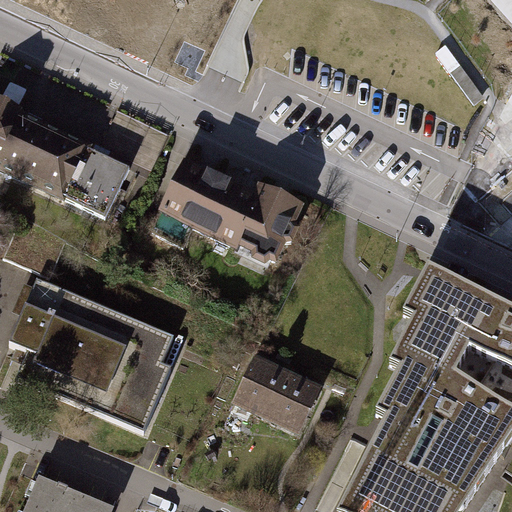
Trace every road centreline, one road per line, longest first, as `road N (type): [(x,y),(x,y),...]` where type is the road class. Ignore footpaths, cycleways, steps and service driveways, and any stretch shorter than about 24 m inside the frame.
road 1 (residential): [(0,25),(511,266)]
road 2 (residential): [(209,511),(0,422)]
